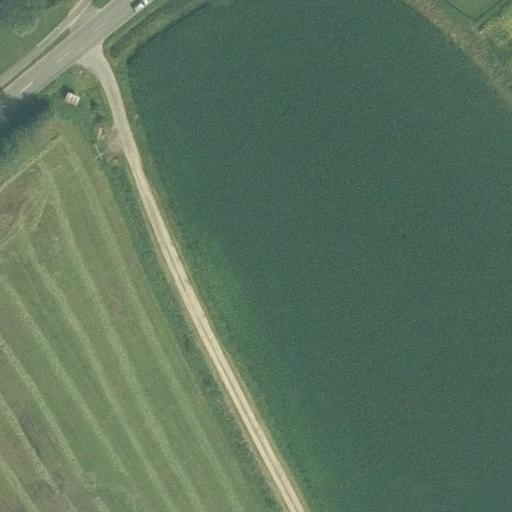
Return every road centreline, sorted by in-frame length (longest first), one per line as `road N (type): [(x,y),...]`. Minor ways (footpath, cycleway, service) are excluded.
road 1 (track): [(91,34),(160,235),(292,511)]
road 2 (tertiary): [(0,109),(133,0)]
